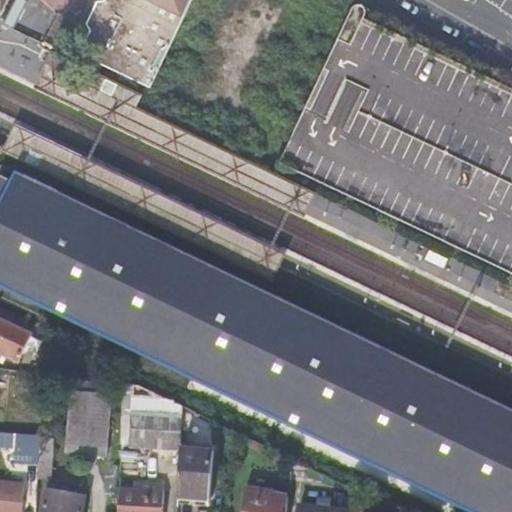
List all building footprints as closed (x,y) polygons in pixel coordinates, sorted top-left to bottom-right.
[(27,1),(25,0),(16,0),(5,23),(14,27),(27,1)] [(88,26),(78,49),(151,84),(186,10),(191,0),(93,0),(84,19),(88,26)] [(284,159),(511,269),(511,88),(355,13),(284,159)] [(471,511),(511,511),(511,410),(430,371),(133,227),(16,172),(13,180),(0,173),(0,285),(95,330),(119,342),(471,511)] [(17,359),(30,331),(0,317),(0,359),(3,354),(17,359)] [(52,362),(51,373),(57,374),(76,377),(77,365),(52,362)] [(107,457),(113,395),(107,395),(108,382),(79,379),(78,390),(72,390),(66,453),(107,457)] [(140,384),(123,383),(120,445),(130,446),(130,449),(182,451),(184,406),(178,404),(175,404),(176,400),(170,400),(169,399),(167,399),(140,384)] [(17,433),(0,431),(0,447),(16,449),(15,461),(39,463),(41,437),(16,435),(17,433)] [(52,480),(55,438),(41,437),(39,463),(38,479),(52,480)] [(215,450),(183,447),(178,504),(211,506),(215,450)] [(0,480),(0,511),(22,511),(26,483),(0,480)] [(248,487),(244,511),(287,511),(290,495),(275,493),(276,490),(248,487)] [(120,488),(118,511),(163,511),(165,491),(120,488)] [(85,511),(88,497),(45,489),(40,511),(85,511)]
